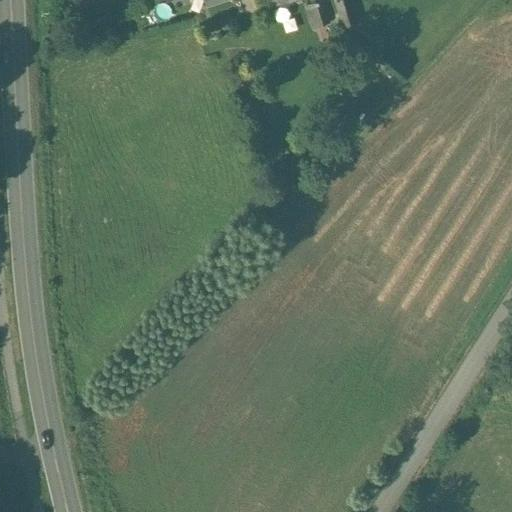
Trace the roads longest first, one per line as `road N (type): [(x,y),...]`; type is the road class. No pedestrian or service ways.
road 1 (secondary): [(11,0),(24,252),(68,511)]
road 2 (residential): [(511,306),(380,511)]
